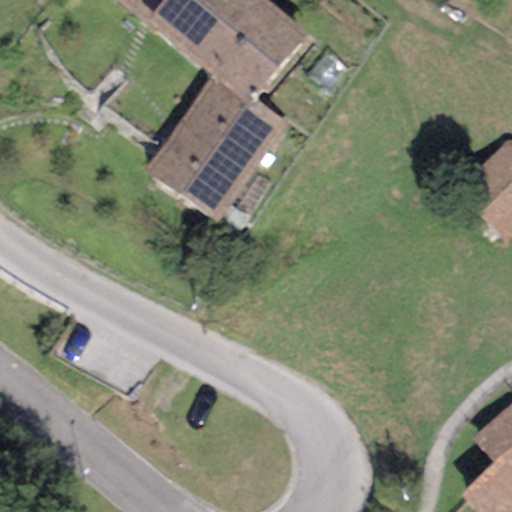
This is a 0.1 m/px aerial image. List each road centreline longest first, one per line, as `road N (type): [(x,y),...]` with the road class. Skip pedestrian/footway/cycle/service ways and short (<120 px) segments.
road 1 (tertiary): [(0,245),(316,423),(333,466),(320,511)]
road 2 (tertiary): [(0,382),(154,511)]
